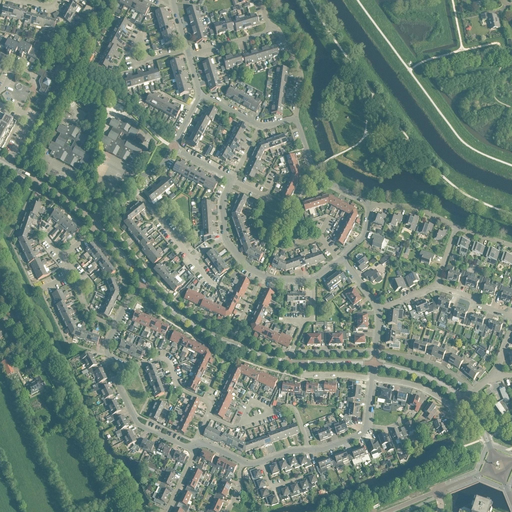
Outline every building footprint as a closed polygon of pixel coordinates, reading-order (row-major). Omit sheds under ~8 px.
[(129,9),(134,0),(131,0),(130,0),(127,0),(124,7),(129,9)] [(135,12),(139,4),(136,3),(137,0),(134,0),(129,9),(135,12)] [(140,15),(146,3),(143,2),(141,5),(139,4),(135,12),(140,15)] [(7,18),(11,4),(8,3),(7,6),(8,7),(7,8),(3,7),(1,16),(7,18)] [(145,17),(149,9),(146,8),(148,4),(146,3),(140,15),(145,17)] [(13,19),(15,10),(11,9),(12,8),(13,4),(11,4),(7,18),(13,19)] [(64,4),(62,7),(75,13),(78,8),(70,4),(68,7),(66,6),(67,6),(64,4)] [(19,21),(22,7),(20,6),(19,9),(19,10),(19,11),(15,10),(13,19),(19,21)] [(25,7),(22,7),(19,21),(24,22),(25,22),(26,15),(27,15),(27,13),(23,12),(23,10),(24,11),(25,7)] [(74,15),(75,13),(62,7),(61,9),(64,10),(66,11),(64,14),(72,19),(75,20),(76,17),(74,15)] [(199,13),(197,7),(186,10),(188,16),(199,13)] [(30,25),(34,11),(31,11),(30,14),(31,14),(30,16),(27,15),(26,15),(25,22),(24,22),(24,24),(30,25)] [(36,27),(38,18),(34,17),(35,15),(36,12),(34,11),(30,25),(36,27)] [(155,13),(156,19),(169,15),(168,13),(164,14),(163,11),(155,13)] [(200,18),(199,13),(188,16),(189,22),(200,18)] [(491,30),(500,28),(498,23),(497,23),(496,17),(490,18),(489,13),(481,15),(482,22),(489,20),(491,30)] [(42,28),(45,14),(43,14),(42,17),(42,19),(38,18),(36,27),(42,28)] [(48,30),(50,21),(46,20),(46,18),(47,18),(48,15),(45,14),(42,28),(48,30)] [(69,24),(72,19),(64,14),(62,18),(61,17),(57,19),(60,23),(62,22),(63,21),(69,24)] [(170,17),(169,15),(156,19),(158,24),(167,22),(166,19),(170,17)] [(259,26),(255,15),(250,17),(253,27),(259,26)] [(253,27),(250,17),(244,18),(247,29),(253,27)] [(202,24),(200,18),(189,22),(191,27),(202,24)] [(247,29),(244,18),(239,20),(242,31),(247,29)] [(57,25),(60,23),(57,19),(54,20),(54,22),(50,21),(48,30),(54,31),(55,24),(57,25)] [(121,19),(118,24),(126,29),(127,26),(131,28),(132,25),(121,19)] [(233,31),(230,20),(224,22),(228,33),(233,31)] [(242,31),(239,20),(233,22),(236,32),(242,31)] [(228,33),(224,22),(219,24),(222,34),(228,33)] [(124,31),(126,29),(118,24),(115,29),(127,36),(128,33),(124,31)] [(206,26),(203,27),(202,24),(191,27),(193,32),(203,29),(206,28),(206,26)] [(222,34),(219,24),(213,25),(216,36),(222,34)] [(173,28),(172,26),(160,30),(161,35),(170,33),(169,30),(173,28)] [(127,36),(115,29),(112,34),(120,39),(122,36),(125,38),(127,36)] [(205,35),(203,29),(193,32),(194,38),(205,35)] [(171,36),(170,33),(161,35),(163,41),(176,37),(175,34),(171,36)] [(119,41),(120,39),(112,34),(110,39),(121,46),(123,43),(119,41)] [(207,40),(205,35),(194,38),(196,44),(207,40)] [(172,41),(176,39),(176,37),(163,41),(165,46),(169,45),(173,44),(172,41)] [(121,46),(110,39),(107,45),(109,46),(115,49),(116,46),(120,48),(121,46)] [(4,49),(8,43),(3,40),(0,44),(0,49),(1,48),(4,49)] [(18,49),(8,43),(4,49),(15,55),(17,51),(18,49)] [(31,50),(26,48),(20,45),(18,49),(17,51),(27,57),(31,50)] [(117,50),(115,49),(109,46),(107,51),(118,57),(119,55),(116,53),(117,50)] [(279,57),(276,46),(270,48),(273,59),(279,57)] [(273,59),(270,48),(264,49),(268,60),(268,62),(271,61),(270,59),(273,59)] [(268,60),(264,49),(259,51),(262,62),(268,60)] [(31,63),(36,53),(31,50),(27,57),(31,59),(29,62),(31,63)] [(118,57),(107,51),(104,56),(112,60),(113,57),(117,59),(118,57)] [(262,62),(259,51),(254,53),(257,63),(262,62)] [(38,63),(42,56),(36,53),(31,63),(33,65),(35,61),(38,63)] [(257,63),(254,53),(248,54),(251,65),(257,63)] [(251,65),(248,54),(242,56),(245,67),(251,65)] [(243,65),(240,57),(239,55),(234,56),(237,67),(243,65)] [(110,63),(112,60),(104,56),(101,61),(113,67),(114,65),(110,63)] [(237,67),(234,56),(228,58),(231,69),(237,67)] [(231,69),(228,58),(223,60),(226,70),(231,69)] [(113,67),(101,61),(98,66),(106,70),(108,67),(112,69),(113,67)] [(179,64),(178,61),(170,63),(171,69),(184,65),(183,63),(179,64)] [(214,66),(212,61),(202,64),(204,69),(214,66)] [(185,68),(184,65),(171,69),(173,75),(182,72),(181,69),(185,68)] [(216,72),(214,66),(204,69),(205,75),(216,72)] [(51,99),(61,79),(54,75),(55,73),(50,71),(49,74),(39,69),(36,74),(41,77),(39,82),(40,89),(39,92),(51,99)] [(154,82),(150,69),(148,70),(149,74),(146,75),(149,83),(154,82)] [(153,69),(150,69),(154,82),(160,80),(157,72),(154,73),(153,69)] [(143,85),(139,72),(137,73),(138,77),(135,78),(138,87),(143,85)] [(149,83),(146,75),(143,76),(142,72),(139,72),(143,85),(149,83)] [(183,75),(182,72),(173,75),(175,80),(187,76),(187,74),(183,75)] [(217,77),(216,72),(205,75),(207,80),(217,77)] [(138,87),(135,78),(132,79),(131,75),(128,76),(132,88),(138,87)] [(132,88),(128,76),(126,76),(127,80),(124,81),(127,90),(132,88)] [(188,79),(187,76),(175,80),(176,85),(185,83),(184,80),(188,79)] [(219,83),(217,77),(207,80),(208,86),(219,83)] [(186,86),(185,83),(176,85),(178,91),(190,87),(190,85),(186,86)] [(221,88),(219,83),(208,86),(210,91),(221,88)] [(191,90),(190,87),(178,91),(180,97),(188,94),(187,91),(191,90)] [(231,100),(236,90),(231,87),(225,97),(231,100)] [(236,102),(241,92),(236,90),(231,100),(236,102)] [(241,105),(246,95),(241,92),(236,102),(241,105)] [(150,106),(157,95),(154,93),(152,97),(149,96),(145,103),(150,106)] [(155,109),(160,101),(157,99),(159,96),(157,95),(150,106),(155,109)] [(246,108),(251,98),(246,95),(241,105),(246,108)] [(251,110),(256,100),(251,98),(246,108),(251,110)] [(161,112),(167,100),(164,99),(162,102),(160,101),(155,109),(161,112)] [(166,114),(170,106),(167,105),(169,101),(167,100),(161,112),(166,114)] [(256,113),(261,103),(256,100),(251,110),(256,113)] [(171,117),(177,105),(174,104),(172,108),(170,106),(166,114),(171,117)] [(117,105),(116,106),(113,110),(123,117),(127,112),(117,105)] [(176,120),(180,112),(177,110),(179,106),(177,105),(171,117),(176,120)] [(215,118),(217,112),(209,108),(208,111),(204,109),(203,111),(215,118)] [(215,118),(203,111),(202,114),(205,116),(204,118),(210,121),(210,122),(212,123),(215,118)] [(0,149),(2,150),(16,123),(7,118),(7,117),(5,116),(4,116),(2,115),(0,114),(0,113),(0,149)] [(207,127),(210,122),(210,121),(204,118),(202,117),(200,120),(197,118),(195,120),(207,127)] [(118,120),(117,122),(112,119),(110,123),(111,123),(109,127),(113,129),(109,135),(109,136),(108,139),(104,137),(102,141),(103,141),(101,144),(104,146),(102,149),(104,150),(112,155),(123,161),(123,160),(129,163),(133,166),(135,162),(138,164),(140,160),(140,161),(142,157),(139,155),(140,152),(141,152),(143,149),(132,143),(134,138),(135,139),(137,135),(139,132),(132,128),(133,127),(132,126),(133,124),(129,122),(128,122),(124,120),(123,123),(118,120)] [(207,127),(195,120),(194,123),(198,125),(196,127),(204,132),(207,127)] [(239,124),(236,129),(244,133),(245,130),(249,132),(250,130),(239,124)] [(80,130),(76,128),(72,126),(71,129),(65,126),(65,128),(60,125),(58,129),(59,129),(57,133),(60,135),(57,141),(57,142),(55,145),(52,143),(50,147),(51,147),(49,150),(52,152),(50,155),(60,161),(70,167),(71,166),(81,172),(83,168),(86,170),(87,166),(88,167),(90,163),(86,161),(88,158),(89,158),(90,155),(80,149),(82,145),(83,145),(85,141),(86,138),(80,134),(81,133),(79,132),(80,130)] [(202,137),(204,132),(196,127),(195,130),(191,128),(190,130),(202,137)] [(244,133),(236,129),(234,128),(231,133),(233,134),(245,140),(246,138),(242,136),(244,133)] [(202,137),(190,130),(189,133),(192,135),(191,137),(199,142),(202,137)] [(157,142),(148,134),(140,143),(150,151),(157,142)] [(245,140),(233,134),(231,139),(238,143),(240,140),(244,142),(245,140)] [(284,136),(279,138),(283,151),(285,150),(284,145),(287,144),(287,145),(291,144),(289,138),(286,139),(284,136)] [(196,147),(199,142),(191,137),(190,140),(186,138),(185,141),(196,147)] [(283,151),(279,138),(273,140),(276,148),(279,147),(281,151),(283,151)] [(237,146),(238,143),(231,139),(228,144),(239,150),(241,148),(237,146)] [(268,143),(267,143),(264,145),(263,143),(265,142),(264,140),(261,142),(262,145),(259,146),(258,149),(264,152),(270,150),(268,143)] [(276,148),(273,140),(267,142),(267,143),(268,143),(270,150),(272,155),(274,154),(272,149),(276,148)] [(228,144),(225,149),(231,152),(233,153),(235,151),(238,153),(239,150),(228,144)] [(205,153),(203,156),(206,158),(208,155),(211,148),(208,146),(205,153)] [(229,155),(231,152),(225,149),(223,148),(220,153),(232,159),(233,157),(229,155)] [(263,155),(264,152),(258,149),(257,148),(254,154),(266,160),(267,157),(263,155)] [(232,159),(220,153),(218,158),(225,162),(227,159),(231,161),(232,159)] [(266,160),(254,154),(251,159),(253,160),(259,163),(261,160),(265,162),(266,160)] [(279,165),(280,168),(289,164),(297,162),(295,156),(290,157),(290,156),(283,158),(285,163),(279,165)] [(262,164),(259,163),(253,160),(250,165),(264,172),(265,170),(262,168),(261,169),(260,168),(262,164)] [(178,174),(184,162),(181,161),(179,165),(177,163),(172,171),(178,174)] [(183,177),(187,169),(184,167),(186,164),(184,162),(178,174),(183,177)] [(299,167),(297,162),(289,164),(290,168),(281,171),(282,173),(284,173),(286,172),(299,167)] [(264,172),(250,165),(248,171),(257,175),(259,171),(260,172),(263,174),(264,172)] [(188,179),(194,168),(191,167),(189,170),(187,169),(183,177),(188,179)] [(301,173),(299,167),(286,172),(287,174),(292,172),(293,176),(300,174),(301,173)] [(193,182),(197,174),(194,173),(196,169),(194,168),(188,179),(193,182)] [(255,179),(257,175),(248,171),(245,176),(259,183),(260,181),(256,179),(256,180),(255,179)] [(198,185),(204,173),(202,172),(200,176),(197,174),(193,182),(198,185)] [(203,187),(207,180),(204,178),(206,174),(204,173),(198,185),(203,187)] [(301,176),(300,174),(293,176),(290,181),(297,184),(298,181),(300,182),(299,183),(301,184),(303,180),(299,179),(301,176)] [(163,177),(161,179),(169,189),(174,185),(168,179),(166,181),(163,177)] [(208,190),(214,179),(212,177),(210,181),(207,180),(203,187),(208,190)] [(169,189),(161,179),(159,181),(161,184),(159,186),(165,193),(169,189)] [(213,193),(217,185),(214,183),(216,180),(214,179),(208,190),(213,193)] [(298,185),(297,184),(290,181),(286,179),(285,181),(289,183),(288,187),(295,190),(298,185)] [(165,193),(159,186),(157,188),(154,185),(152,186),(160,196),(165,193)] [(160,196),(152,186),(150,188),(153,191),(150,193),(156,200),(160,196)] [(293,196),(295,190),(288,187),(286,190),(282,188),(281,190),(293,196)] [(293,196),(281,190),(280,192),(284,194),(282,198),(290,201),(293,196)] [(156,200),(150,193),(148,195),(145,192),(143,193),(151,204),(156,200)] [(332,199),(332,198),(329,197),(327,198),(326,194),(322,195),(322,198),(324,197),(324,199),(321,200),(323,207),(329,205),(332,199)] [(240,196),(238,201),(245,205),(250,207),(251,205),(246,203),(248,199),(240,196)] [(332,212),(338,200),(332,197),(332,198),(332,199),(329,205),(332,206),(330,211),(332,212)] [(321,200),(321,198),(315,200),(317,208),(321,207),(322,212),(325,211),(323,207),(321,200)] [(31,203),(29,208),(43,213),(44,211),(39,209),(42,202),(35,200),(34,204),(31,203)] [(317,208),(315,200),(309,202),(313,215),(315,214),(314,210),(317,208)] [(339,210),(343,203),(338,200),(332,212),(334,213),(336,209),(339,210)] [(244,208),(245,205),(238,201),(235,207),(236,207),(243,210),(247,213),(248,210),(244,208)] [(313,215),(309,202),(303,204),(306,212),(309,211),(311,216),(313,215)] [(139,203),(135,207),(140,214),(143,218),(145,216),(142,212),(145,210),(139,203)] [(348,207),(349,206),(343,203),(339,210),(343,212),(340,216),(343,218),(345,213),(348,207)] [(352,205),(351,207),(352,207),(351,209),(348,207),(345,213),(350,216),(357,214),(356,211),(353,210),(355,206),(352,205)] [(137,216),(140,214),(135,207),(130,211),(131,212),(135,218),(138,221),(140,220),(137,216)] [(240,216),(243,210),(236,207),(235,211),(233,210),(234,209),(232,208),(230,211),(234,213),(232,215),(233,218),(240,216)] [(29,208),(27,214),(34,216),(34,217),(37,218),(38,213),(39,214),(42,216),(43,213),(29,208)] [(131,212),(128,214),(127,213),(128,212),(127,210),(124,213),(126,216),(124,218),(124,220),(131,221),(135,218),(131,212)] [(54,222),(60,215),(56,211),(46,222),(48,224),(52,220),(54,222)] [(33,220),(34,217),(34,216),(27,214),(26,213),(24,219),(36,224),(37,221),(33,220)] [(356,219),(358,217),(357,214),(350,216),(347,221),(354,224),(355,221),(357,222),(356,223),(358,224),(360,221),(356,219)] [(383,227),(387,216),(381,214),(380,217),(376,215),(373,223),(383,227)] [(56,230),(65,219),(60,215),(54,222),(57,224),(54,228),(56,230)] [(400,225),(403,217),(397,215),(396,218),(392,216),(389,225),(396,228),(397,224),(400,225)] [(234,224),(247,220),(246,217),(241,219),(240,216),(233,218),(232,218),(234,224)] [(414,232),(419,219),(413,217),(413,219),(408,218),(405,226),(410,227),(409,230),(414,232)] [(36,224),(24,219),(22,225),(30,228),(31,224),(36,226),(36,224)] [(64,230),(70,223),(65,219),(56,230),(58,231),(61,228),(64,230)] [(354,224),(347,221),(343,219),(342,221),(346,223),(344,227),(352,231),(355,225),(354,224)] [(129,230),(134,226),(131,221),(124,220),(123,223),(125,226),(122,228),(124,231),(126,230),(125,228),(127,227),(129,230)] [(247,222),(247,220),(234,224),(236,230),(244,227),(243,224),(247,222)] [(65,238),(74,227),(70,223),(64,230),(66,232),(63,236),(65,238)] [(138,223),(134,226),(129,230),(128,231),(132,236),(138,230),(136,228),(140,225),(138,223)] [(434,226),(428,224),(427,226),(423,225),(421,230),(418,229),(417,234),(420,234),(427,236),(428,232),(431,233),(434,226)] [(29,231),(30,228),(22,225),(20,231),(21,231),(28,234),(32,235),(33,233),(29,231)] [(79,231),(74,227),(65,238),(67,239),(70,235),(73,238),(79,231)] [(238,236),(251,231),(250,229),(245,230),(244,227),(236,230),(238,236)] [(349,236),(352,231),(344,227),(343,230),(338,228),(337,230),(349,236)] [(146,232),(144,230),(140,233),(138,230),(132,236),(135,241),(146,232)] [(349,236),(337,230),(336,232),(341,234),(339,237),(346,241),(349,236)] [(26,239),(28,234),(21,231),(20,235),(18,234),(19,233),(17,232),(15,236),(19,237),(18,240),(19,242),(26,239)] [(212,234),(216,234),(216,231),(203,232),(203,238),(207,238),(207,241),(214,240),(214,237),(212,237),(212,234)] [(247,235),(251,234),(251,231),(238,236),(240,241),(248,239),(247,235)] [(448,233),(442,231),(441,233),(437,232),(434,240),(441,242),(442,239),(445,240),(448,233)] [(147,234),(146,232),(135,241),(139,245),(146,240),(144,237),(147,234)] [(346,241),(339,237),(335,235),(333,237),(338,240),(336,243),(344,247),(346,241)] [(385,239),(373,236),(371,241),(374,242),(372,246),(381,250),(385,239)] [(21,248),(33,242),(32,240),(27,242),(26,239),(19,242),(18,243),(21,248)] [(249,242),(248,239),(240,241),(242,247),(243,247),(250,244),(255,243),(254,240),(249,242)] [(460,253),(467,255),(471,243),(461,239),(460,239),(457,247),(458,248),(458,247),(461,249),(460,253)] [(143,250),(153,242),(152,240),(148,243),(146,240),(139,245),(143,250)] [(34,245),(33,242),(21,248),(23,254),(31,250),(30,247),(34,245)] [(155,243),(153,242),(143,250),(142,251),(146,256),(153,249),(151,246),(152,245),(152,246),(155,243)] [(85,258),(96,249),(92,244),(85,250),(87,253),(83,256),(85,258)] [(249,256),(252,250),(250,244),(243,247),(244,250),(243,251),(242,249),(240,250),(242,254),(245,252),(246,255),(249,256)] [(475,244),(472,252),(472,253),(472,252),(482,256),(485,248),(475,244)] [(254,260),(260,248),(257,247),(256,249),(253,247),(252,250),(249,256),(248,257),(254,260)] [(260,254),(262,249),(260,248),(254,260),(259,263),(263,255),(260,254)] [(92,260),(100,254),(96,249),(85,258),(86,260),(90,257),(92,260)] [(149,260),(161,251),(159,249),(157,251),(157,252),(156,253),(153,249),(146,256),(149,260)] [(321,253),(320,253),(317,254),(316,253),(317,253),(316,249),(314,250),(318,264),(324,262),(321,253)] [(496,266),(497,262),(500,253),(490,249),(489,252),(488,252),(487,255),(486,259),(487,259),(492,260),(491,264),(496,266)] [(26,259),(38,253),(37,251),(33,253),(31,250),(23,254),(26,259)] [(206,263),(218,255),(214,250),(206,255),(209,258),(205,261),(206,263)] [(318,264),(314,250),(311,251),(312,254),(313,254),(314,255),(309,257),(313,266),(318,264)] [(162,253),(161,251),(149,260),(153,265),(161,259),(158,255),(159,254),(160,255),(162,253)] [(433,262),(435,256),(422,252),(420,257),(423,258),(421,263),(429,266),(431,261),(433,262)] [(39,256),(38,253),(26,259),(29,265),(30,264),(36,261),(35,258),(39,256)] [(313,266),(309,257),(306,258),(305,253),(302,254),(306,267),(307,268),(313,266)] [(92,268),(104,259),(100,254),(92,260),(95,263),(91,266),(92,268)] [(306,267),(302,254),(300,255),(302,259),(298,261),(301,269),(306,267)] [(502,262),(511,266),(511,265),(511,256),(505,254),(504,254),(503,257),(502,260),(501,262),(502,263),(502,262)] [(214,265),(221,260),(218,255),(206,263),(208,265),(212,262),(214,265)] [(278,270),(283,257),(281,256),(280,259),(277,257),(276,258),(273,256),(270,263),(273,264),(272,267),(278,270)] [(366,265),(368,263),(364,257),(362,258),(361,257),(360,256),(358,256),(357,258),(357,260),(358,261),(357,262),(360,266),(358,268),(361,272),(368,268),(366,265)] [(284,271),(287,265),(284,263),(286,259),(284,258),(283,257),(278,270),(283,272),(284,271)] [(301,269),(298,261),(295,262),(293,257),(291,258),(292,263),(295,269),(295,271),(301,269)] [(382,266),(389,261),(386,257),(380,262),(382,266)] [(33,269),(46,263),(45,261),(42,262),(42,263),(41,264),(39,259),(36,261),(30,264),(33,269)] [(94,269),(98,266),(100,269),(107,263),(104,259),(92,268),(90,269),(87,272),(90,274),(95,270),(94,269)] [(213,273),(225,265),(221,260),(214,265),(216,268),(212,271),(213,273)] [(44,271),(43,267),(42,266),(44,266),(44,267),(47,265),(46,263),(33,269),(35,275),(44,271)] [(100,277),(111,268),(107,263),(100,269),(102,272),(98,275),(100,277)] [(158,275),(168,265),(166,263),(163,267),(160,264),(153,270),(158,275)] [(295,269),(292,263),(287,265),(284,271),(286,272),(289,271),(290,275),(294,274),(293,272),(292,272),(291,271),(295,269)] [(166,270),(170,267),(168,265),(158,275),(162,279),(169,273),(166,270)] [(221,275),(228,269),(225,265),(213,273),(215,275),(219,272),(221,275)] [(453,282),(456,273),(452,272),(454,268),(448,267),(446,273),(449,274),(447,280),(453,282)] [(115,273),(111,268),(100,277),(102,279),(105,276),(108,279),(115,273)] [(50,272),(47,273),(47,274),(46,275),(44,271),(35,275),(38,280),(47,276),(51,274),(50,272)] [(382,280),(376,271),(372,274),(370,271),(364,276),(367,280),(369,278),(373,284),(374,284),(372,282),(375,280),(378,283),(379,284),(382,281),(382,280)] [(461,275),(456,273),(453,282),(458,284),(460,277),(463,278),(465,272),(462,271),(461,275)] [(166,284),(176,274),(175,272),(171,276),(169,273),(162,279),(166,284)] [(343,284),(346,281),(343,277),(340,273),(337,275),(336,275),(331,278),(336,285),(341,281),(343,284)] [(471,288),(474,279),(470,278),(472,274),(467,273),(464,279),(467,280),(465,287),(471,288)] [(178,276),(176,274),(166,284),(170,288),(177,282),(174,279),(178,276)] [(419,282),(415,274),(405,278),(410,288),(415,286),(414,284),(419,282)] [(479,281),(474,279),(471,288),(476,290),(478,284),(481,285),(483,278),(480,277),(479,281)] [(235,280),(234,282),(247,288),(250,283),(241,278),(239,283),(237,282),(238,281),(235,280)] [(332,288),(336,285),(331,278),(327,282),(324,285),(330,293),(334,290),(332,288)] [(400,290),(401,292),(407,290),(402,279),(393,283),(396,292),(400,290)] [(489,295),(492,285),(489,284),(490,281),(485,279),(482,285),(485,286),(483,293),(489,295)] [(108,286),(103,287),(104,290),(117,285),(115,280),(107,282),(108,286)] [(179,284),(177,282),(170,288),(174,293),(185,283),(183,281),(179,284)] [(247,288),(234,282),(233,284),(236,285),(237,285),(235,289),(245,294),(247,288)] [(499,291),(501,285),(496,283),(495,286),(492,285),(489,295),(494,297),(496,290),(499,291)] [(119,291),(117,285),(104,290),(105,291),(105,292),(110,290),(111,294),(118,292),(119,291)] [(189,302),(196,288),(194,287),(192,290),(193,291),(192,292),(188,290),(184,299),(189,302)] [(506,303),(510,290),(502,287),(500,294),(503,295),(500,301),(506,303)] [(195,304),(199,295),(195,293),(196,292),(197,293),(198,289),(196,288),(189,302),(195,304)] [(242,299),(245,294),(235,289),(233,293),(232,293),(233,292),(229,290),(228,293),(240,298),(240,299),(242,299)] [(265,290),(262,295),(276,302),(277,299),(273,298),(273,299),(272,298),(274,294),(265,290)] [(349,302),(357,296),(353,290),(349,294),(347,291),(341,296),(344,300),(347,298),(349,302)] [(54,301),(68,294),(67,292),(64,294),(63,295),(61,291),(52,295),(54,301)] [(119,294),(118,292),(111,294),(108,299),(115,302),(116,299),(118,300),(117,301),(119,302),(121,298),(117,297),(119,294)] [(203,297),(199,295),(195,304),(200,307),(203,301),(204,301),(205,298),(207,294),(205,292),(203,296),(204,296),(203,297)] [(240,298),(228,293),(227,295),(232,297),(230,300),(238,304),(240,299),(240,298)] [(69,296),(68,294),(54,301),(57,306),(63,303),(64,303),(66,302),(64,298),(65,297),(66,298),(69,296)] [(327,303),(334,298),(331,294),(324,299),(327,303)] [(276,302),(262,295),(259,301),(269,305),(270,301),(272,302),(271,302),(274,304),(276,302)] [(357,304),(361,301),(357,296),(349,302),(352,305),(349,307),(353,311),(359,307),(357,304)] [(113,308),(116,303),(115,302),(108,299),(104,297),(103,299),(107,301),(106,305),(113,308)] [(205,311),(211,299),(209,298),(207,302),(204,301),(203,301),(200,307),(200,308),(205,311)] [(442,309),(446,300),(440,298),(438,304),(433,303),(433,306),(433,310),(438,311),(439,308),(442,309)] [(211,313),(214,306),(211,304),(213,300),(211,299),(205,311),(211,313)] [(235,309),(238,304),(230,300),(229,304),(224,301),(223,304),(228,306),(234,309),(235,309)] [(449,308),(451,301),(446,300),(442,309),(446,310),(445,311),(447,312),(447,314),(450,315),(452,309),(449,308)] [(267,309),(269,305),(259,301),(257,306),(258,307),(270,313),(271,310),(268,309),(268,310),(267,309)] [(428,308),(425,301),(420,303),(424,313),(427,311),(428,315),(433,312),(433,310),(433,306),(428,308)] [(58,312),(66,309),(71,306),(69,304),(65,306),(64,303),(63,303),(57,306),(56,307),(58,312)] [(217,315),(220,308),(222,304),(220,303),(218,307),(214,306),(211,313),(216,316),(217,315)] [(424,313),(420,303),(414,306),(416,310),(410,313),(412,319),(415,318),(414,314),(417,313),(418,315),(424,313)] [(111,314),(113,308),(106,305),(104,308),(100,306),(99,308),(111,314)] [(232,312),(234,309),(228,306),(225,311),(227,318),(230,317),(231,314),(235,316),(237,312),(235,311),(234,313),(232,312)] [(258,307),(256,312),(263,316),(265,313),(269,315),(270,313),(258,307)] [(111,314),(99,308),(98,310),(102,312),(100,316),(108,319),(111,314)] [(227,318),(225,311),(220,308),(217,315),(220,316),(219,318),(218,317),(217,319),(220,321),(222,317),(225,319),(227,318)] [(457,323),(459,320),(462,310),(456,308),(454,315),(451,314),(449,320),(457,323)] [(61,318),(73,312),(72,310),(68,312),(66,309),(58,312),(61,318)] [(389,313),(389,319),(398,320),(402,321),(403,317),(403,311),(396,310),(396,314),(389,313)] [(465,319),(467,312),(462,310),(459,320),(464,322),(463,325),(466,326),(468,320),(465,319)] [(73,313),(73,312),(61,318),(64,323),(71,319),(70,316),(74,314),(73,313)] [(135,328),(141,315),(135,312),(132,321),(135,322),(133,327),(135,328)] [(262,319),(263,316),(256,312),(253,318),(254,318),(261,321),(265,324),(266,321),(262,319)] [(367,323),(367,316),(361,316),(361,313),(354,314),(354,319),(357,319),(357,323),(367,323)] [(143,326),(147,318),(141,315),(135,328),(137,329),(139,325),(143,326)] [(476,326),(480,316),(474,315),(472,321),(469,320),(467,326),(470,327),(471,324),(476,326)] [(483,325),(485,318),(480,316),(476,326),(480,327),(478,330),(484,332),(486,326),(483,325)] [(146,333),(152,320),(147,318),(143,326),(146,328),(144,332),(146,333)] [(258,327),(261,321),(254,318),(253,322),(251,321),(252,320),(250,319),(248,322),(252,324),(251,326),(252,329),(258,327)] [(73,323),(71,319),(64,323),(66,329),(68,328),(74,325),(78,323),(77,321),(73,323)] [(397,323),(398,320),(389,319),(388,325),(394,326),(394,329),(401,330),(402,324),(397,323)] [(154,331),(157,323),(152,320),(146,333),(148,334),(149,332),(152,333),(153,331),(154,331)] [(494,332),(497,322),(492,321),(490,327),(487,326),(485,333),(488,334),(489,330),(494,332)] [(501,331),(503,324),(497,322),(494,332),(500,334),(498,337),(501,338),(503,332),(501,331)] [(157,338),(163,325),(157,323),(154,331),(157,333),(155,337),(157,338)] [(367,330),(367,323),(357,323),(357,327),(354,328),(354,333),(362,333),(362,330),(367,330)] [(74,337),(77,330),(74,325),(68,328),(69,331),(68,332),(67,331),(65,332),(67,335),(70,333),(71,336),(74,337)] [(169,328),(163,325),(157,338),(159,339),(161,335),(165,336),(169,328)] [(265,340),(269,332),(266,330),(268,326),(266,325),(264,329),(261,336),(260,336),(260,337),(265,340)] [(79,340),(84,328),(81,327),(80,331),(77,330),(74,337),(74,338),(79,340)] [(261,336),(264,329),(258,327),(252,329),(252,332),(255,333),(253,337),(257,338),(258,336),(256,336),(257,334),(260,336),(261,336)] [(85,342),(88,334),(85,333),(86,328),(84,328),(79,340),(85,342)] [(271,342),(277,330),(276,330),(274,329),(272,333),(269,332),(265,340),(271,342)] [(401,337),(401,334),(401,330),(394,329),(394,333),(387,332),(386,338),(396,339),(396,336),(401,337)] [(280,337),(277,335),(279,331),(277,330),(271,342),(276,345),(277,343),(280,337)] [(91,344),(95,331),(93,331),(91,335),(88,334),(85,342),(91,344)] [(98,332),(95,331),(91,344),(97,346),(99,338),(96,337),(98,332)] [(282,346),(289,333),(287,331),(285,335),(286,335),(285,336),(281,334),(280,337),(277,343),(282,346)] [(173,348),(179,335),(174,332),(170,341),(174,343),(173,344),(172,344),(171,347),(173,348)] [(291,334),(289,333),(282,346),(288,349),(292,340),(288,338),(289,336),(290,337),(291,334)] [(323,341),(323,333),(318,333),(318,336),(313,336),(313,346),(320,346),(320,341),(323,341)] [(335,346),(335,336),(331,336),(331,333),(325,333),(325,341),(328,341),(328,346),(335,346)] [(346,340),(346,333),(339,333),(339,336),(335,336),(335,346),(342,346),(342,340),(346,340)] [(184,339),(185,337),(179,335),(173,348),(175,349),(177,346),(176,346),(177,344),(181,346),(184,339)] [(359,335),(351,335),(351,340),(354,340),(354,345),(364,345),(364,338),(359,338),(359,335)] [(313,346),(313,336),(305,336),(301,343),(304,345),(306,341),(307,341),(307,346),(313,346)] [(419,352),(421,343),(418,343),(420,338),(413,336),(411,343),(415,344),(413,351),(419,352)] [(395,343),(396,339),(386,338),(386,344),(392,345),(392,349),(399,349),(400,343),(395,343)] [(123,353),(129,340),(127,339),(125,343),(122,342),(118,350),(123,353)] [(190,341),(184,339),(181,346),(180,346),(184,348),(182,352),(184,353),(190,341)] [(129,355),(133,347),(130,345),(132,341),(131,341),(129,340),(123,353),(129,355)] [(430,349),(433,342),(426,340),(425,344),(421,343),(419,352),(425,354),(427,348),(430,349)] [(192,351),(195,344),(190,341),(184,353),(186,354),(188,350),(192,351)] [(437,358),(440,350),(437,349),(439,344),(433,342),(430,349),(434,350),(431,356),(437,358)] [(134,358),(140,345),(138,344),(136,348),(133,347),(129,355),(134,358)] [(200,348),(201,346),(195,344),(192,351),(195,353),(193,357),(195,358),(197,354),(200,348)] [(141,351),(143,346),(141,345),(140,345),(134,358),(140,361),(144,352),(141,351)] [(203,349),(200,348),(197,354),(202,356),(209,354),(208,351),(206,350),(207,347),(204,345),(203,347),(204,348),(203,349)] [(448,356),(452,349),(452,348),(446,346),(444,351),(440,350),(437,358),(443,361),(445,355),(448,356)] [(458,353),(452,349),(448,356),(452,358),(448,363),(454,366),(458,359),(455,357),(458,353)] [(477,353),(484,359),(487,355),(480,349),(477,353)] [(210,357),(209,354),(202,356),(200,362),(206,365),(208,361),(209,362),(209,364),(211,364),(212,361),(209,359),(210,357)] [(83,360),(86,365),(94,360),(92,355),(87,357),(86,355),(80,358),(82,360),(83,360)] [(465,366),(470,360),(464,356),(461,360),(458,359),(454,366),(459,370),(462,364),(465,366)] [(14,373),(8,360),(1,363),(7,376),(14,373)] [(97,366),(94,360),(86,365),(88,370),(87,370),(88,373),(94,370),(92,368),(97,366)] [(208,365),(206,365),(200,362),(195,360),(194,362),(199,364),(197,367),(205,371),(208,365)] [(475,364),(470,360),(465,366),(468,368),(464,373),(469,377),(475,370),(472,368),(475,364)] [(145,369),(147,375),(156,372),(154,368),(159,367),(158,364),(145,369)] [(246,377),(249,370),(246,369),(247,367),(248,368),(249,366),(245,364),(244,368),(241,367),(238,368),(241,375),(246,377)] [(202,376),(205,371),(197,367),(196,371),(191,368),(191,369),(190,371),(202,376)] [(241,375),(238,368),(236,369),(235,371),(231,370),(229,373),(231,374),(232,373),(234,373),(232,377),(239,380),(241,375)] [(477,372),(475,370),(469,377),(474,381),(478,376),(481,378),(485,373),(480,368),(477,372)] [(95,373),(94,370),(88,373),(90,376),(93,374),(96,379),(105,374),(102,369),(95,373)] [(252,380),(255,372),(250,369),(249,370),(246,377),(244,381),(246,382),(248,378),(252,380)] [(202,376),(190,371),(189,373),(194,375),(192,378),(200,382),(202,376)] [(149,381),(162,376),(161,374),(157,375),(156,372),(147,375),(149,381)] [(261,374),(255,372),(252,380),(255,381),(253,386),(255,387),(261,374)] [(263,385),(267,376),(261,373),(261,374),(255,387),(257,388),(259,384),(258,384),(258,383),(263,385)] [(108,380),(105,374),(96,379),(98,384),(95,386),(96,389),(101,386),(100,383),(108,380)] [(163,378),(162,376),(149,381),(151,386),(160,383),(158,380),(163,378)] [(243,382),(239,380),(232,377),(231,376),(228,382),(236,385),(237,382),(242,384),(243,382)] [(266,392),(272,378),(267,376),(263,385),(267,386),(266,388),(265,387),(264,391),(266,392)] [(40,389),(45,387),(43,382),(42,382),(39,377),(34,380),(36,384),(34,385),(33,384),(27,387),(32,395),(37,392),(40,391),(39,391),(41,390),(40,389)] [(197,387),(200,382),(192,378),(191,382),(186,379),(185,382),(197,387)] [(278,381),(272,378),(266,392),(268,393),(270,389),(269,389),(269,388),(274,390),(278,381)] [(197,387),(185,382),(184,384),(189,386),(187,389),(195,393),(197,387)] [(234,389),(236,385),(228,382),(226,387),(238,393),(240,394),(241,392),(234,389)] [(153,392),(166,387),(166,385),(161,387),(160,383),(151,386),(153,392)] [(288,394),(289,384),(283,383),(283,390),(280,390),(279,396),(284,396),(285,393),(288,394)] [(312,394),(313,384),(307,383),(306,393),(303,392),(302,398),(306,399),(306,393),(312,394)] [(330,394),(331,384),(325,383),(324,392),(321,392),(320,398),(324,398),(326,398),(327,393),(330,394)] [(301,385),(295,384),(294,394),(296,395),(297,398),(302,398),(303,392),(300,392),(301,385)] [(319,385),(313,384),(312,394),(315,394),(316,399),(320,399),(320,398),(321,392),(318,392),(319,385)] [(337,384),(331,384),(330,394),(335,394),(335,397),(338,397),(339,391),(336,391),(337,384)] [(355,385),(349,384),(349,390),(352,390),(351,393),(361,395),(362,389),(355,388),(355,385)] [(103,388),(101,386),(96,389),(97,391),(99,390),(102,395),(110,391),(108,386),(103,388)] [(163,391),(167,390),(166,387),(153,392),(155,398),(164,395),(163,391)] [(238,393),(226,387),(223,393),(224,393),(231,396),(232,393),(237,395),(238,393)] [(391,391),(380,389),(378,399),(385,401),(384,404),(391,405),(392,402),(389,401),(391,391)] [(510,402),(505,389),(499,391),(503,401),(502,401),(503,403),(504,403),(505,404),(510,402)] [(113,396),(110,391),(102,395),(104,400),(102,401),(104,404),(109,401),(108,399),(113,396)] [(234,397),(231,396),(224,393),(222,399),(235,405),(236,403),(233,401),(233,402),(232,402),(234,397)] [(360,400),(361,395),(351,393),(350,399),(348,399),(347,402),(353,403),(354,400),(360,400)] [(408,395),(403,394),(399,393),(398,396),(395,395),(393,403),(396,404),(397,401),(402,402),(402,404),(405,405),(406,403),(408,395)] [(417,406),(420,399),(413,397),(410,406),(414,407),(412,412),(418,413),(420,407),(417,406)] [(189,401),(185,399),(185,400),(184,402),(197,408),(199,402),(191,398),(189,401)] [(235,405),(222,399),(219,404),(228,409),(230,404),(232,405),(231,406),(234,407),(235,405)] [(111,404),(109,401),(104,404),(105,407),(107,406),(109,411),(118,406),(116,401),(111,404)] [(508,413),(505,404),(504,403),(503,403),(502,401),(501,402),(500,402),(495,406),(502,416),(507,413),(508,413)] [(163,409),(164,406),(156,402),(153,407),(168,414),(169,412),(163,409)] [(197,408),(184,402),(183,404),(187,406),(186,409),(194,413),(197,408)] [(353,406),(353,403),(347,402),(347,407),(349,408),(349,411),(359,412),(360,407),(353,406)] [(226,413),(228,409),(219,404),(217,410),(230,416),(231,414),(228,412),(228,413),(226,413)] [(432,413),(436,408),(430,404),(425,412),(427,414),(425,417),(430,421),(435,415),(432,413)] [(121,411),(118,406),(109,411),(112,416),(110,417),(112,419),(117,417),(116,414),(121,411)] [(168,414),(153,407),(150,413),(159,417),(160,414),(165,416),(165,415),(168,416),(168,414)] [(191,419),(194,413),(186,409),(184,412),(180,410),(179,413),(178,413),(191,419)] [(230,416),(217,410),(214,415),(223,420),(225,415),(226,416),(226,417),(229,418),(230,416)] [(358,418),(359,412),(349,411),(349,416),(346,415),(344,418),(349,422),(351,420),(351,417),(358,418)] [(157,420),(159,417),(150,413),(148,418),(161,424),(162,422),(157,420)] [(191,419),(178,413),(177,415),(182,417),(180,420),(189,424),(191,419)] [(118,419),(117,417),(112,419),(109,421),(110,423),(115,421),(117,426),(126,422),(123,416),(118,419)] [(348,424),(349,422),(344,418),(342,420),(340,421),(341,423),(339,424),(343,433),(348,431),(346,425),(348,424)] [(186,430),(189,424),(180,420),(179,423),(174,421),(173,424),(186,430)] [(295,425),(291,426),(294,436),(300,434),(297,424),(296,424),(295,420),(292,421),(294,424),(295,424),(295,425)] [(440,435),(448,432),(445,424),(442,425),(440,421),(434,423),(437,430),(438,430),(440,435)] [(129,427),(126,422),(117,426),(120,431),(115,433),(116,436),(119,435),(125,432),(123,430),(129,427)] [(343,433),(339,424),(336,425),(335,422),(330,424),(332,430),(335,429),(337,436),(343,433)] [(209,439),(213,430),(209,428),(210,427),(211,427),(212,424),(210,423),(208,427),(204,436),(209,439)] [(294,436),(291,426),(287,428),(286,427),(287,426),(286,423),(283,424),(289,438),(294,436)] [(401,430),(403,437),(404,438),(407,436),(410,436),(413,435),(413,433),(415,432),(412,423),(406,425),(407,428),(405,429),(405,428),(401,430)] [(186,430),(173,424),(172,426),(177,428),(175,431),(184,435),(186,430)] [(289,438),(283,424),(281,425),(282,428),(283,428),(284,429),(279,430),(283,440),(289,438)] [(329,431),(332,430),(330,424),(324,427),(325,430),(322,430),(326,440),(331,438),(329,431)] [(215,442),(221,428),(219,427),(217,432),(213,430),(209,439),(215,442)] [(283,440),(279,430),(275,432),(275,431),(275,430),(274,427),(272,428),(277,442),(283,440)] [(221,428),(215,442),(220,444),(221,443),(225,435),(224,435),(220,433),(221,432),(222,432),(223,429),(221,428)] [(277,442),(272,428),(270,429),(271,432),(272,432),(272,433),(268,435),(269,437),(271,444),(272,444),(277,442)] [(326,440),(322,430),(320,431),(319,429),(313,431),(315,436),(318,435),(320,442),(326,440)] [(407,445),(404,438),(403,437),(401,438),(398,430),(391,433),(395,442),(399,440),(402,447),(407,445)] [(126,434),(125,432),(119,435),(121,437),(122,437),(125,442),(134,437),(131,432),(126,434)] [(225,435),(221,443),(226,445),(232,433),(230,432),(228,437),(224,435),(225,435)] [(232,433),(226,445),(232,448),(235,440),(232,439),(234,434),(232,433)] [(269,437),(266,439),(264,434),(262,435),(266,448),(272,445),(272,444),(271,444),(269,437)] [(266,448),(262,435),(259,436),(261,440),(258,441),(261,450),(266,448)] [(388,452),(394,450),(390,440),(387,441),(385,435),(379,437),(380,441),(381,444),(383,450),(384,450),(387,449),(388,452)] [(136,442),(134,437),(125,442),(127,447),(136,442)] [(237,451),(243,438),(241,437),(239,442),(235,440),(232,448),(237,451)] [(243,452),(246,445),(247,444),(244,442),(245,439),(243,438),(237,451),(243,453),(243,452)] [(261,450),(258,441),(254,443),(253,438),(250,439),(252,443),(254,450),(255,452),(261,450)] [(145,451),(149,442),(144,440),(141,445),(139,444),(137,447),(136,449),(139,451),(140,449),(145,451)] [(367,444),(373,460),(379,458),(378,456),(382,454),(378,442),(374,444),(373,441),(367,444)] [(154,445),(149,442),(145,451),(150,454),(149,455),(152,457),(154,453),(154,451),(152,450),(154,445)] [(251,451),(254,450),(252,443),(246,445),(243,452),(246,453),(249,452),(250,456),(254,455),(253,453),(251,453),(251,451)] [(162,455),(166,447),(161,444),(159,447),(157,446),(154,451),(154,453),(156,454),(157,452),(162,455)] [(169,460),(172,453),(170,452),(171,449),(166,447),(162,455),(167,457),(167,459),(169,460)] [(371,462),(367,451),(364,452),(363,449),(358,451),(360,458),(362,463),(368,461),(368,463),(371,462)] [(203,454),(200,453),(196,462),(199,464),(201,460),(204,461),(202,463),(205,464),(206,462),(210,454),(204,451),(203,454)] [(362,463),(360,458),(358,451),(352,453),(353,456),(351,457),(352,461),(354,466),(362,463)] [(177,462),(181,454),(176,452),(175,454),(172,453),(169,460),(172,461),(172,460),(177,462)] [(351,457),(350,455),(347,457),(346,453),(340,455),(344,465),(352,461),(351,457)] [(188,459),(186,458),(187,457),(181,454),(177,462),(185,466),(188,459)] [(215,457),(210,454),(206,462),(209,463),(208,466),(213,468),(216,462),(213,461),(215,457)] [(344,465),(340,455),(335,457),(336,461),(333,462),(336,468),(337,470),(345,467),(344,465)] [(305,458),(299,461),(301,467),(304,466),(306,469),(312,466),(310,460),(307,461),(305,458)] [(222,470),(226,462),(221,459),(218,464),(216,462),(213,468),(218,470),(219,468),(222,470)] [(301,467),(299,461),(296,462),(295,459),(289,461),(290,464),(291,468),(294,467),(295,469),(301,467)] [(336,468),(333,462),(330,463),(329,459),(324,461),(326,469),(332,467),(333,469),(336,468)] [(327,471),(326,469),(324,461),(318,464),(319,467),(317,468),(319,474),(320,474),(320,476),(323,475),(322,473),(327,471)] [(228,472),(232,464),(226,462),(222,470),(223,470),(221,472),(224,473),(225,471),(228,472)] [(292,470),(291,468),(290,464),(287,465),(286,462),(279,465),(281,469),(281,471),(285,470),(286,473),(292,470)] [(281,469),(279,465),(278,463),(272,465),(273,468),(270,469),(272,475),(279,473),(278,470),(281,469)] [(237,467),(232,464),(228,472),(226,477),(224,480),(230,483),(231,480),(228,478),(230,473),(234,475),(237,467)] [(172,482),(175,477),(172,476),(173,473),(166,470),(165,473),(167,473),(164,479),(172,482)] [(206,472),(202,470),(201,470),(199,473),(195,470),(192,476),(200,480),(202,481),(206,472)] [(250,472),(252,478),(253,481),(259,479),(263,478),(260,471),(257,473),(256,470),(250,472)] [(200,480),(192,476),(190,481),(198,485),(199,482),(201,483),(202,481),(200,480)] [(315,477),(309,479),(306,480),(307,482),(309,489),(310,491),(311,491),(312,491),(313,488),(316,487),(315,484),(318,483),(315,477)] [(170,488),(172,482),(164,479),(162,484),(160,483),(159,486),(161,487),(166,489),(167,486),(170,488)] [(260,482),(259,479),(253,481),(255,488),(258,487),(259,490),(263,489),(266,487),(264,481),(260,482)] [(231,487),(232,484),(222,480),(220,485),(222,486),(221,489),(229,493),(231,488),(231,487)] [(198,485),(190,481),(187,487),(191,489),(190,492),(196,495),(198,496),(200,491),(198,490),(196,488),(198,485)] [(309,489),(307,482),(300,485),(301,488),(299,489),(301,495),(307,493),(306,490),(309,489)] [(168,490),(166,489),(161,487),(159,486),(156,493),(167,499),(169,493),(167,492),(168,490)] [(299,489),(297,486),(291,488),(292,491),(289,492),(290,496),(291,498),(293,498),(301,495),(299,489)] [(226,499),(229,493),(221,489),(219,493),(217,492),(215,497),(223,500),(224,498),(226,499)] [(263,489),(259,490),(257,491),(259,497),(262,496),(263,499),(266,498),(269,497),(267,490),(264,491),(263,489)] [(290,496),(289,492),(288,489),(281,491),(283,495),(280,496),(282,502),(288,499),(287,497),(290,496)] [(194,500),(196,495),(190,492),(189,495),(184,492),(182,498),(190,502),(191,499),(194,500)] [(167,499),(156,493),(155,493),(153,498),(154,499),(155,500),(154,502),(161,505),(162,503),(165,504),(167,499)] [(272,496),(269,497),(266,498),(268,504),(271,503),(272,507),(278,504),(276,498),(273,499),(272,496)] [(221,503),(223,500),(215,497),(212,502),(215,503),(213,506),(221,510),(224,504),(221,503)] [(188,505),(190,502),(182,498),(179,504),(184,506),(182,508),(190,511),(191,510),(189,509),(190,506),(188,505)] [(489,511),(492,506),(477,501),(472,511),(489,511)]
